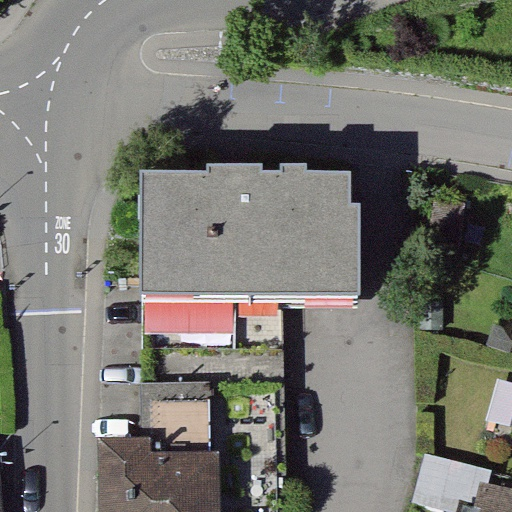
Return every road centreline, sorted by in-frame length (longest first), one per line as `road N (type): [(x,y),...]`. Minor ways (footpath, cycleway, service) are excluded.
road 1 (residential): [(511,140),(383,123),(25,107)]
road 2 (residential): [(46,511),(46,171),(25,107)]
road 3 (residential): [(25,107),(107,0)]
